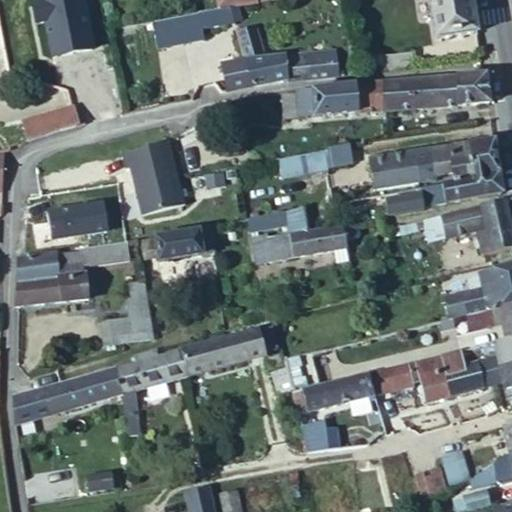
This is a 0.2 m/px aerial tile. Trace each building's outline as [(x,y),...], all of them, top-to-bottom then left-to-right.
[(219,0),(221,9),(234,7),(233,0),(219,0)] [(473,0),(430,0),(437,40),(478,34),(473,0)] [(245,59),(253,87),(288,79),(288,82),(340,78),(337,49),(263,59),(254,29),(237,31),(245,59)] [(186,71),(191,101),(253,87),(245,59),(186,71)] [(383,82),(386,112),(490,103),(486,75),(432,77),(383,82)] [(383,82),(298,93),(299,118),(386,112),(383,82)] [(54,131),(77,126),(72,109),(24,122),(29,140),(54,131)] [(124,166),(129,184),(172,177),(161,139),(118,151),(122,167),(124,166)] [(224,160),(230,158),(226,139),(219,141),(224,160)] [(500,174),(495,141),(471,145),(477,178),(500,174)] [(471,145),(432,151),(436,175),(453,173),(454,182),(477,178),(471,145)] [(355,169),(350,147),(327,150),(329,158),(331,165),(333,173),(355,169)] [(0,190),(8,189),(11,150),(0,152),(0,190)] [(323,151),(278,159),(282,180),(327,173),(325,165),(324,159),(323,151)] [(436,175),(432,151),(416,154),(419,180),(437,177),(436,175)] [(419,180),(416,154),(371,161),(375,186),(419,180)] [(195,191),(224,187),(222,170),(193,175),(195,191)] [(504,194),(500,174),(477,178),(454,182),(422,188),(425,208),(504,194)] [(172,177),(129,184),(136,211),(178,200),(172,177)] [(103,200),(47,211),(53,242),(109,232),(103,200)] [(511,249),(511,233),(506,202),(442,217),(447,240),(474,234),(475,239),(480,241),(483,256),(511,249)] [(303,209),(286,212),(291,237),(307,234),(303,209)] [(447,240),(442,217),(425,221),(430,243),(447,240)] [(361,238),(358,225),(342,228),(344,241),(361,238)] [(307,234),(291,237),(254,244),(258,265),(346,249),(344,241),(342,228),(307,234)] [(212,252),(209,231),(156,238),(158,257),(159,261),(212,252)] [(158,257),(156,238),(141,241),(144,259),(158,257)] [(128,259),(125,241),(78,249),(78,252),(57,255),(62,277),(81,275),(80,266),(128,259)] [(20,261),(16,307),(88,299),(86,275),(81,275),(62,277),(57,255),(56,253),(20,261)] [(511,283),(511,266),(479,274),(482,288),(484,295),(500,291),(499,287),(511,283)] [(150,338),(144,281),(128,282),(129,299),(125,299),(126,315),(99,318),(103,346),(150,338)] [(511,302),(511,283),(499,287),(500,291),(503,305),(511,302)] [(484,295),(482,288),(475,290),(481,310),(498,306),(503,305),(500,291),(484,295)] [(481,310),(475,290),(461,294),(466,314),(481,310)] [(466,314),(461,294),(445,298),(449,318),(466,314)] [(511,337),(511,302),(503,305),(498,306),(505,340),(511,337)] [(258,330),(182,351),(188,378),(265,356),(258,330)] [(511,337),(505,340),(494,343),(498,365),(508,363),(509,368),(511,366),(511,337)] [(117,369),(124,395),(141,391),(188,378),(182,351),(158,358),(156,350),(134,356),(135,364),(117,369)] [(497,384),(490,358),(465,364),(461,351),(368,374),(374,396),(397,390),(396,388),(421,381),(427,403),(497,384)] [(511,389),(511,366),(509,368),(508,363),(498,365),(503,391),(510,390),(511,389)] [(66,412),(124,395),(117,369),(59,385),(66,412)] [(292,392),(287,370),(271,374),(278,396),(292,392)] [(374,396),(368,374),(293,393),(298,415),(374,397),(374,396)] [(43,390),(50,416),(66,412),(59,385),(43,390)] [(16,426),(50,416),(43,390),(14,398),(16,426)] [(124,395),(126,413),(142,412),(141,391),(124,395)] [(126,413),(127,438),(143,437),(142,412),(126,413)] [(301,425),(308,453),(343,448),(341,437),(335,437),(331,419),(301,425)] [(508,452),(511,450),(511,427),(503,429),(508,452)] [(511,466),(508,452),(466,479),(471,489),(494,483),(500,486),(511,484),(511,483),(511,466)] [(450,490),(463,482),(456,454),(440,457),(450,490)] [(419,500),(447,494),(441,468),(414,474),(419,500)] [(188,511),(211,511),(207,490),(185,495),(188,511)] [(457,511),(462,511),(488,506),(485,493),(455,500),(457,511)] [(223,511),(239,511),(236,494),(221,497),(223,511)]
